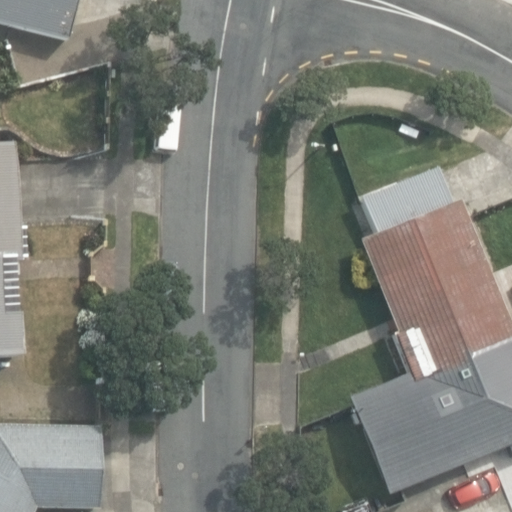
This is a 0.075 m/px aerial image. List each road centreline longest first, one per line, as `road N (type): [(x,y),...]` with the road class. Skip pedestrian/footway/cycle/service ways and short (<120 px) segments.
road 1 (residential): [(213,511),(206,302),(217,86),(234,0)]
road 2 (unclassified): [(363,0),(511,59)]
